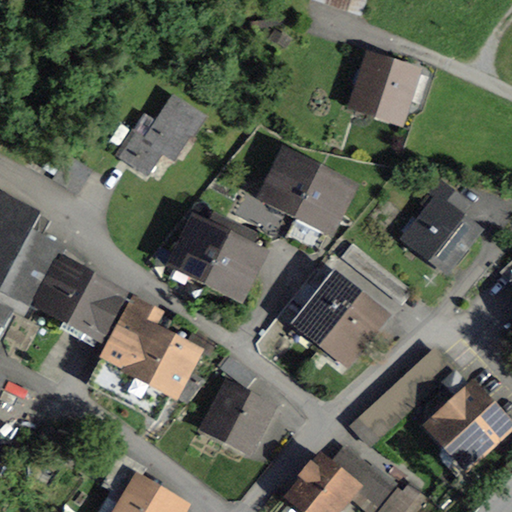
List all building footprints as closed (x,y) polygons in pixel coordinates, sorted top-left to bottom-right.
[(365,0),(315,0),(360,15),(365,0)] [(415,74),(370,59),(355,103),(377,111),(379,105),(402,113),(415,74)] [(146,173),(161,151),(172,159),(189,133),(192,134),(203,117),(173,98),(146,140),(133,132),(118,155),(146,173)] [(77,195),(92,171),(68,156),(53,180),(77,195)] [(275,201),(298,212),(318,173),(288,157),(268,197),(275,201)] [(349,188),(318,173),(298,212),(329,228),(349,188)] [(477,232),(457,216),(454,219),(446,213),(459,196),(439,181),(430,193),(437,200),(418,224),(429,232),(419,245),(448,269),(477,232)] [(14,311),(27,318),(37,302),(65,251),(32,232),(42,215),(0,191),(0,325),(1,326),(0,327),(4,330),(14,311)] [(177,263),(208,279),(228,239),(197,224),(177,263)] [(250,251),(228,239),(208,279),(239,294),(249,273),(253,272),(260,259),(259,255),(250,251)] [(78,273),(83,264),(65,251),(37,302),(85,328),(106,289),(78,273)] [(366,284),(374,274),(349,254),(341,265),(366,284)] [(392,306),(400,295),(374,274),(366,284),(392,306)] [(323,341),(324,342),(358,299),(334,280),(300,323),(323,341)] [(359,299),(358,299),(324,342),(347,360),(382,317),(359,299)] [(156,414),(169,390),(173,393),(194,354),(152,331),(159,317),(134,303),(93,381),(156,414)] [(255,377),(230,358),(221,369),(246,388),(255,377)] [(269,409),(229,388),(208,427),(228,437),(231,431),(251,442),(269,409)] [(468,463),(506,427),(472,390),(433,426),(468,463)] [(315,470),(294,495),(315,511),(332,511),(346,495),(351,499),(359,489),(318,455),(309,465),(315,470)] [(364,511),(406,511),(414,501),(374,473),(352,503),(364,511)] [(181,511),(184,507),(138,481),(119,511),(181,511)]
